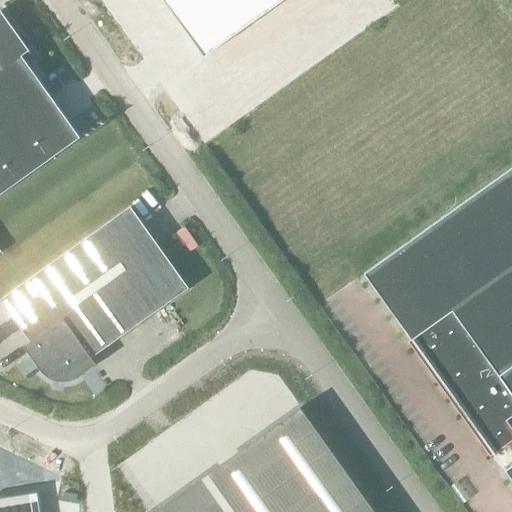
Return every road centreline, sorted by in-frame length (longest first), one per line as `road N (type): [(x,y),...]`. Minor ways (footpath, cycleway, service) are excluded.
road 1 (unclassified): [(276,305),(55,0)]
road 2 (unclassified): [(276,305),(85,447),(0,414)]
road 3 (unclassified): [(421,511),(276,305)]
